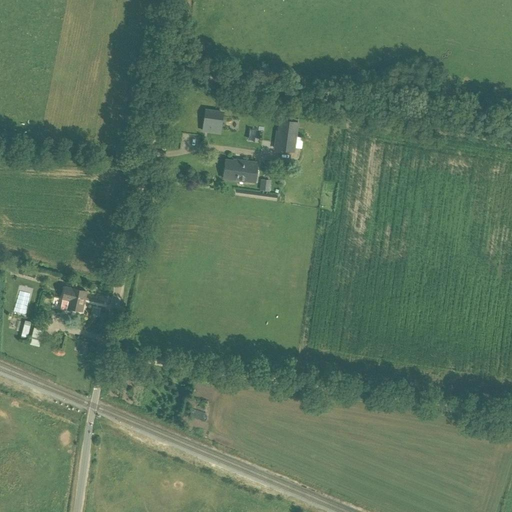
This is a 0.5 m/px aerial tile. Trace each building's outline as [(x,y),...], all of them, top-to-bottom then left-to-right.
[(223,111),(205,109),(201,132),(220,135),(223,111)] [(294,152),(298,122),(279,120),(277,131),(276,130),(273,150),(294,152)] [(242,163),(226,160),(223,179),(254,183),(257,163),(242,161),(242,163)] [(270,192),(271,181),(261,180),(259,190),(270,192)] [(17,273),(18,264),(7,262),(5,271),(17,273)] [(82,312),(86,292),(71,289),(64,287),(61,300),(68,301),(67,309),(82,312)] [(26,323),(24,335),(31,335),(32,324),(26,323)] [(87,355),(89,343),(82,341),(79,353),(87,355)]
